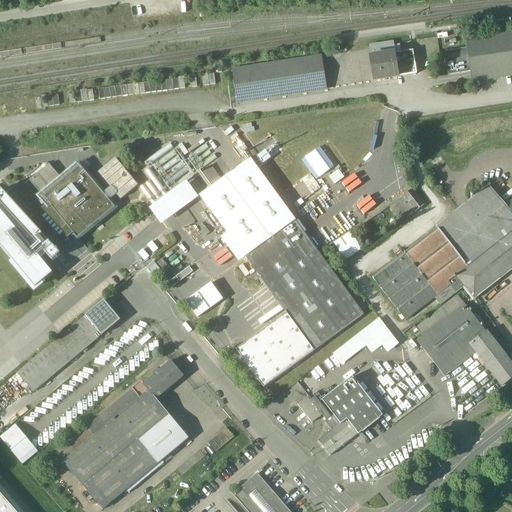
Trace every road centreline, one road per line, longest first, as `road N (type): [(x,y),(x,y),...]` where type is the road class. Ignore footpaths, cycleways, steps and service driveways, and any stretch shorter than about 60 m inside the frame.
road 1 (unclassified): [(152,297),(341,511)]
road 2 (tertiary): [(403,511),(511,422)]
road 3 (unclassified): [(511,95),(460,103),(388,90)]
